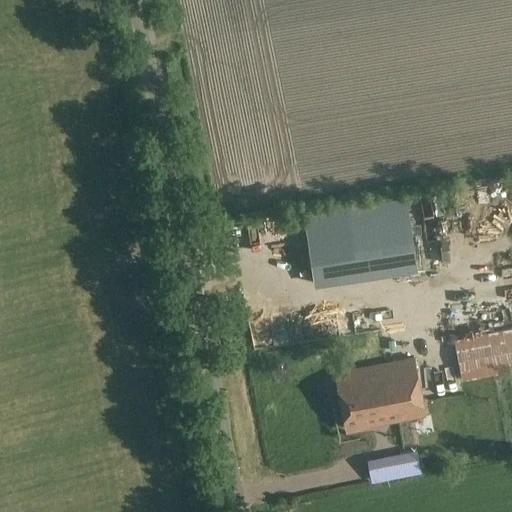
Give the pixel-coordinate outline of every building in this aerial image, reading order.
[(406,193),(307,210),(320,283),(419,266),(406,193)] [(468,247),(470,258),(497,255),(496,244),(468,247)] [(511,267),(405,285),(410,320),(511,304),(511,267)] [(278,288),(254,290),(254,298),(278,296),(278,288)] [(511,370),(511,328),(454,339),(461,380),(511,370)] [(419,359),(439,358),(437,337),(417,338),(419,359)] [(416,370),(415,360),(336,374),(346,430),(425,416),(420,387),(435,384),(432,367),(416,370)]
